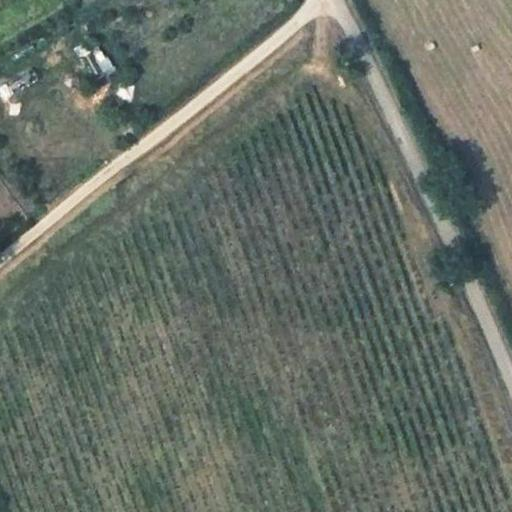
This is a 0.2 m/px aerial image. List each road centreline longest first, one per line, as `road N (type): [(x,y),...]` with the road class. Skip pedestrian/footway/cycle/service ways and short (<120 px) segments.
road 1 (unclassified): [(511,392),(417,162),(326,0)]
road 2 (residential): [(0,264),(325,0)]
